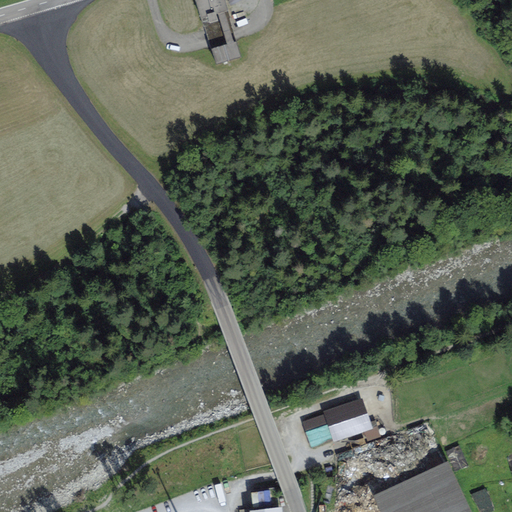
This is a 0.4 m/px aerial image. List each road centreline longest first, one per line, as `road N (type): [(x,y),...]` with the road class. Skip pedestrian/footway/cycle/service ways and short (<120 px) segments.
road 1 (residential): [(33,5),(75,96),(195,248),(217,298)]
road 2 (track): [(300,459),(291,430),(298,414),(362,391),(384,371),(511,324)]
road 3 (unclassified): [(297,511),(217,298)]
road 4 (track): [(0,295),(47,275),(142,196)]
